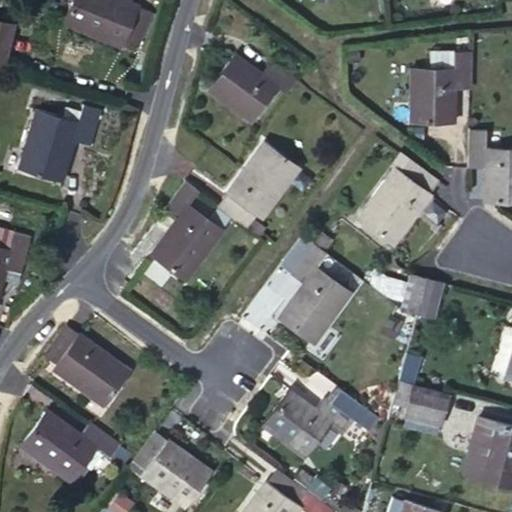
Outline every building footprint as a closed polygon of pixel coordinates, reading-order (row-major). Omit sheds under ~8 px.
[(72,0),(64,19),(79,25),(78,28),(120,46),(122,40),(137,47),(152,12),(148,11),(124,0),(117,0),(72,0)] [(14,23),(0,18),(0,65),(3,66),(14,23)] [(468,37),(457,38),(457,48),(468,49),(468,37)] [(429,67),(410,67),(410,121),(453,121),(454,88),(469,88),(469,50),(430,49),(429,67)] [(251,119),(276,85),(287,93),(297,80),(271,61),(258,78),(250,71),(253,67),(234,53),(211,85),(226,95),(223,99),(251,119)] [(62,116),(36,108),(23,152),(26,153),(21,169),(61,181),(70,147),(68,146),(70,139),(88,145),(99,108),(82,103),(80,111),(64,106),(62,116)] [(511,200),(511,147),(485,147),(485,130),(469,129),(469,167),(489,167),(489,178),(484,177),(484,200),(511,200)] [(296,166),(263,141),(226,191),(227,191),(217,203),(247,226),(256,213),(261,217),(289,181),(287,179),(296,166)] [(395,168),(357,217),(392,243),(439,181),(399,151),(389,164),(395,168)] [(222,230),(188,204),(199,190),(186,180),(163,210),(175,219),(150,253),(185,279),(222,230)] [(254,219),(248,227),(260,235),(266,228),(254,219)] [(0,288),(3,276),(1,275),(2,267),(19,272),(29,236),(0,227),(0,288)] [(321,231),(313,242),(324,250),(332,239),(321,231)] [(350,291),(316,266),(327,252),(324,250),(313,242),(291,272),(303,281),(278,315),(314,341),(350,291)] [(386,275),(373,267),(369,284),(384,295),(392,298),(403,301),(408,283),(386,275)] [(401,307),(417,312),(426,277),(414,274),(410,273),(408,283),(403,301),(401,307)] [(417,312),(432,315),(441,282),(426,277),(417,312)] [(383,332),(395,338),(403,321),(391,316),(383,332)] [(104,404),(129,370),(66,323),(44,354),(57,363),(52,369),(89,397),(91,395),(104,404)] [(399,379),(423,386),(425,379),(401,372),(399,379)] [(406,414),(437,423),(439,423),(448,393),(423,386),(399,379),(392,401),(406,405),(404,414),(406,414)] [(304,455),(329,422),(343,432),(353,419),(368,431),(377,419),(371,414),(372,413),(339,388),(329,402),(324,396),(311,413),(303,407),(307,403),(288,388),(264,420),(279,430),(276,434),(304,455)] [(511,423),(511,410),(481,402),(478,415),(511,423)] [(33,454),(70,481),(72,479),(82,466),(95,448),(121,468),(132,454),(90,422),(79,437),(73,433),(75,430),(47,409),(22,442),(35,452),(33,454)] [(437,423),(406,414),(403,424),(434,433),(437,423)] [(511,424),(478,415),(463,472),(511,484),(511,424)] [(188,502),(211,470),(192,456),(189,460),(181,454),(184,450),(155,429),(128,466),(141,475),(142,474),(171,494),(173,491),(188,502)] [(82,466),(72,479),(77,483),(87,469),(82,466)] [(276,468),(241,511),(297,511),(301,507),(307,511),(332,511),(321,503),(305,491),(276,468)] [(305,491),(321,503),(331,488),(316,477),(305,491)] [(119,493),(107,507),(114,511),(123,511),(131,502),(119,493)] [(441,511),(442,511),(405,499),(404,501),(392,496),(386,511),(441,511)]
